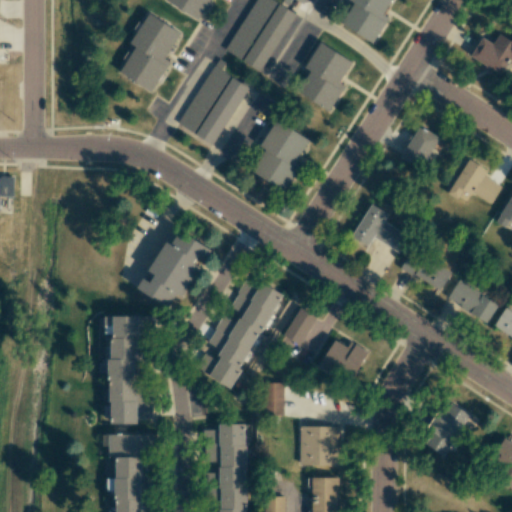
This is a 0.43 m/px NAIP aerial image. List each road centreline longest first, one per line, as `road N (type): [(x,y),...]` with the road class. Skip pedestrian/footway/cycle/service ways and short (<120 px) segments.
road 1 (residential): [(3,149),(142,154),(511,394)]
road 2 (residential): [(182,511),(177,351),(259,231)]
road 3 (residential): [(457,0),(298,259)]
road 4 (residential): [(243,0),(142,154)]
road 5 (residential): [(424,338),(390,410),(385,511)]
road 6 (residential): [(33,150),(31,0)]
